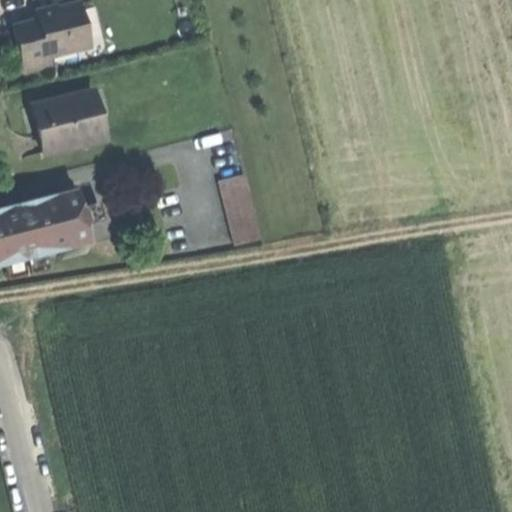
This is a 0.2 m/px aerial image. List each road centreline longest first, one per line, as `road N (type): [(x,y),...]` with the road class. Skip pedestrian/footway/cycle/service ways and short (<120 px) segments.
road 1 (track): [(511,209),(36,297),(0,336)]
road 2 (residential): [(35,511),(0,358)]
